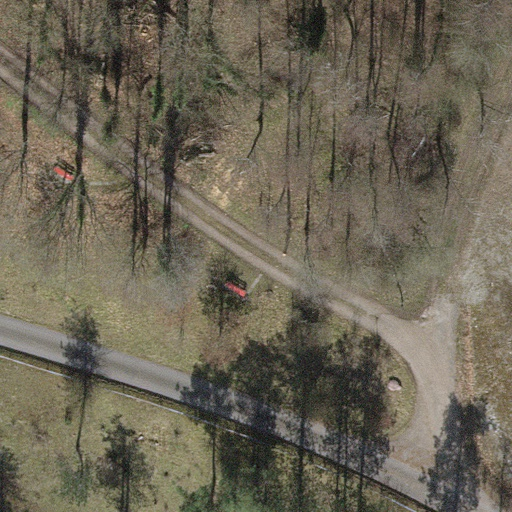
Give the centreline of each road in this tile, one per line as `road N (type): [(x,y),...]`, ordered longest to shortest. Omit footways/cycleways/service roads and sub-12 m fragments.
road 1 (track): [(0,56),(248,242),(394,325),(440,368)]
road 2 (unclassified): [(477,511),(220,399),(0,333)]
road 3 (track): [(511,84),(449,273),(440,368)]
